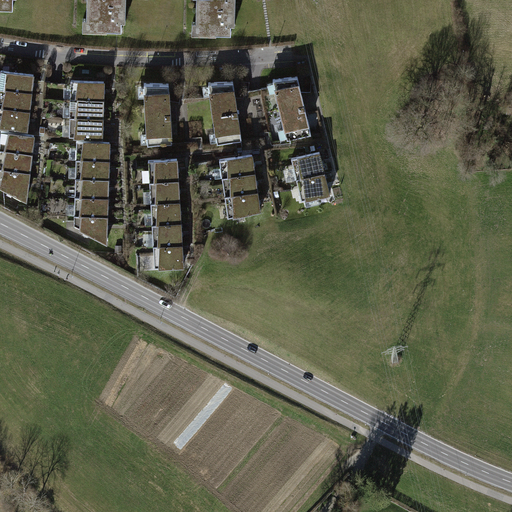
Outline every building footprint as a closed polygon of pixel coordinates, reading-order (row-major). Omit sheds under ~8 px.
[(0,0),(0,11),(1,11),(1,10),(15,10),(15,1),(19,2),(19,0),(0,0)] [(88,0),(88,22),(84,22),(83,34),(108,35),(108,34),(122,34),(123,25),(127,25),(127,0),(88,0)] [(195,0),(196,0),(199,0),(198,26),(194,26),(194,38),(219,39),(219,37),(233,38),(233,29),(237,29),(238,0),(195,0)] [(36,72),(2,68),(0,87),(34,91),(36,72)] [(104,79),(70,78),(70,97),(103,98),(104,79)] [(276,83),(289,142),(312,137),(299,81),(276,83)] [(211,86),(218,146),(242,143),(235,85),(211,86)] [(34,91),(0,87),(0,105),(32,109),(34,91)] [(145,87),(148,147),(173,146),(170,88),(145,87)] [(103,98),(70,97),(69,116),(103,117),(103,98)] [(32,109),(0,105),(0,124),(29,128),(32,109)] [(103,117),(69,116),(69,135),(102,136),(103,117)] [(36,133),(2,129),(0,143),(0,146),(34,151),(36,133)] [(110,140),(76,139),(76,158),(109,159),(110,140)] [(0,146),(0,165),(32,169),(34,151),(0,146)] [(320,150),(292,156),(297,177),(325,170),(320,150)] [(253,152),(219,157),(222,175),(255,171),(253,152)] [(177,156),(148,158),(149,180),(178,178),(177,156)] [(109,159),(76,158),(75,177),(109,178),(109,159)] [(0,183),(28,198),(32,169),(0,165),(0,183)] [(297,177),(302,199),(330,192),(325,170),(297,177)] [(255,171),(222,175),(224,194),(258,190),(255,171)] [(109,178),(75,177),(75,196),(109,197),(109,178)] [(149,180),(150,201),(180,199),(178,178),(149,180)] [(258,190),(224,194),(227,215),(261,210),(258,190)] [(75,196),(74,215),(108,215),(109,197),(75,196)] [(150,201),(152,223),(181,221),(180,199),(150,201)] [(74,224),(108,243),(108,215),(74,215),(74,224)] [(152,223),(153,245),(183,243),(181,221),(152,223)] [(153,245),(155,268),(184,265),(183,243),(153,245)]
